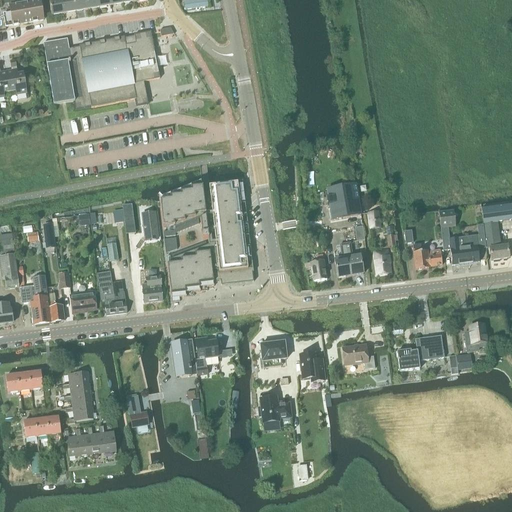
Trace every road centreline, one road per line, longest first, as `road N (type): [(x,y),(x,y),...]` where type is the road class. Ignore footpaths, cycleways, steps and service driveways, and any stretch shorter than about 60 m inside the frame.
road 1 (secondary): [(0,341),(281,305)]
road 2 (tertiary): [(281,305),(239,54)]
road 3 (secondary): [(281,305),(511,276)]
road 4 (residential): [(0,49),(47,32),(171,10)]
